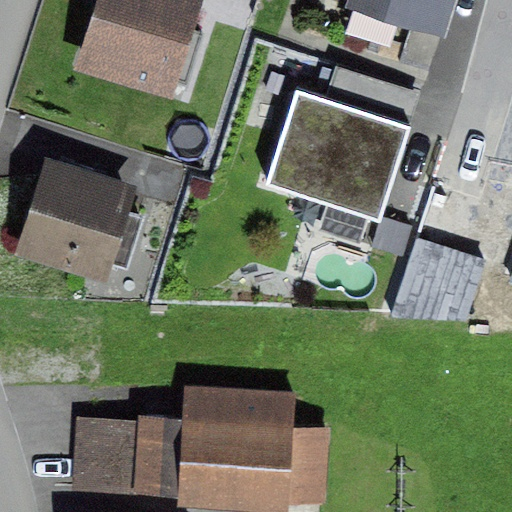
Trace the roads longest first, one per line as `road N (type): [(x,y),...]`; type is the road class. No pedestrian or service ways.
road 1 (residential): [(29,0),(0,96),(0,458),(11,511)]
road 2 (residential): [(507,23),(469,148)]
